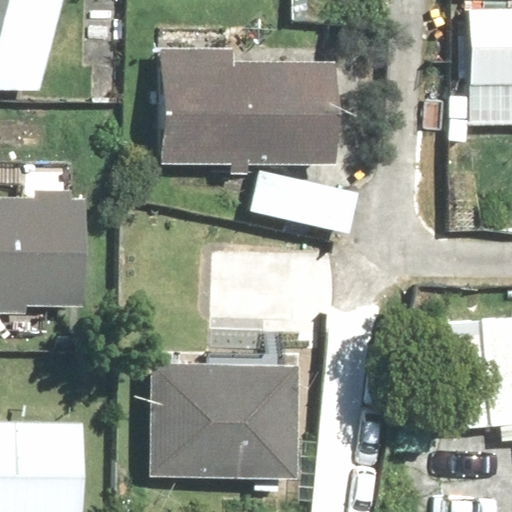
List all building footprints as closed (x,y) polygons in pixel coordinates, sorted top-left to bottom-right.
[(0,0),(0,103),(18,109),(51,0),(0,0)] [(455,135),(511,135),(511,16),(457,16),(455,135)] [(320,67),(143,65),(142,177),(319,179),(320,67)] [(247,182),(237,222),(335,244),(344,204),(247,182)] [(79,202),(0,200),(0,320),(77,322),(79,202)] [(511,315),(438,316),(440,439),(511,438),(511,315)] [(285,381),(131,377),(127,490),(282,494),(285,381)] [(71,511),(73,429),(0,427),(0,511),(71,511)]
